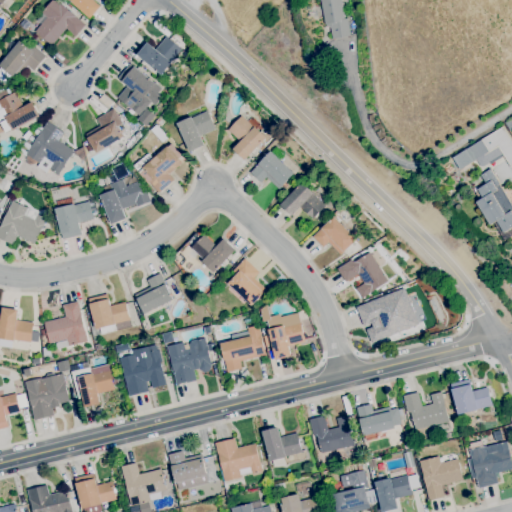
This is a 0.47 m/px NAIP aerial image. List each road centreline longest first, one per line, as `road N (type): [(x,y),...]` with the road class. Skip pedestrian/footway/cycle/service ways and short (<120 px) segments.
road 1 (tertiary): [(0,462),(500,342)]
road 2 (residential): [(500,342),(436,254),(156,0)]
road 3 (residential): [(346,377),(317,292),(214,189),(182,225),(120,263),(58,279),(0,281)]
road 4 (residential): [(152,0),(70,92)]
